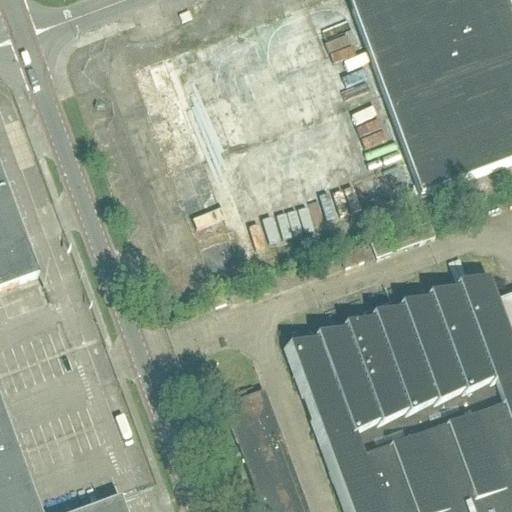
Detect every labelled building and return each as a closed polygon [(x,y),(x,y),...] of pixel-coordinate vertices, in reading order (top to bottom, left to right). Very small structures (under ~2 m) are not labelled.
[(350,15),(420,202),(511,167),(511,21),(506,6),(503,0),(389,0),(351,14),(350,15)] [(0,295),(38,281),(0,177),(0,511),(122,511),(120,504),(98,511),(37,511),(0,410),(0,295)] [(375,266),(422,249),(434,244),(428,228),(369,249),(375,266)] [(292,357),(348,511),(511,511),(511,301),(497,307),(490,285),(292,357)] [(222,411),(259,511),(305,511),(263,396),(222,411)]
